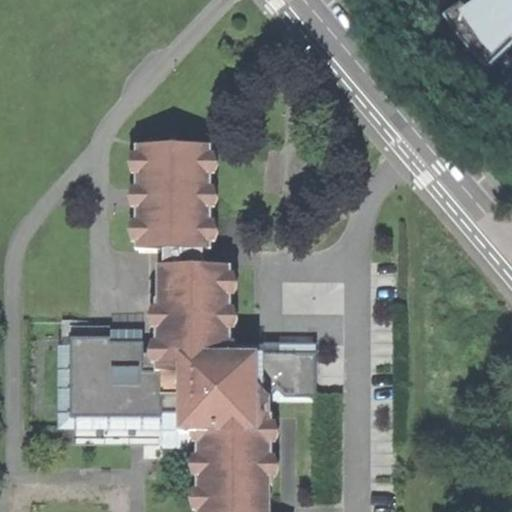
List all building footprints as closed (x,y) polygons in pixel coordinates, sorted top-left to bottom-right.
[(492,67),(511,48),(511,24),(500,11),(491,0),(461,0),(446,11),(466,39),(492,67)] [(511,0),(491,0),(500,11),(511,24),(511,0)] [(139,253),(176,253),(176,269),(159,269),(159,356),(162,356),(162,415),(179,415),(179,435),(200,436),(200,453),(200,511),(271,511),(272,399),(263,393),(269,388),(269,356),(259,347),(229,347),(230,269),(203,269),(203,254),(208,254),(208,196),(209,149),(140,149),(139,253)] [(275,330),(259,347),(269,356),(285,340),(275,330)] [(128,415),(162,415),(162,356),(159,356),(128,356),(128,415)] [(162,453),(200,453),(200,436),(179,435),(179,415),(162,415),(162,453)]
